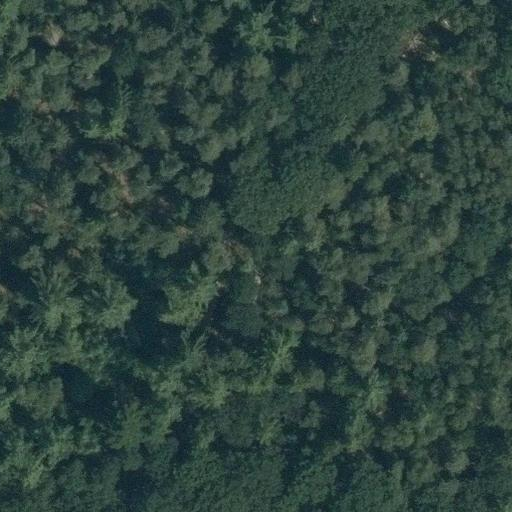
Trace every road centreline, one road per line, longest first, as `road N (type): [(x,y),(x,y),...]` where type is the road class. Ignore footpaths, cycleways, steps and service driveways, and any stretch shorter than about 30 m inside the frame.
road 1 (track): [(48,511),(209,473),(293,111),(355,0)]
road 2 (track): [(209,473),(427,511)]
